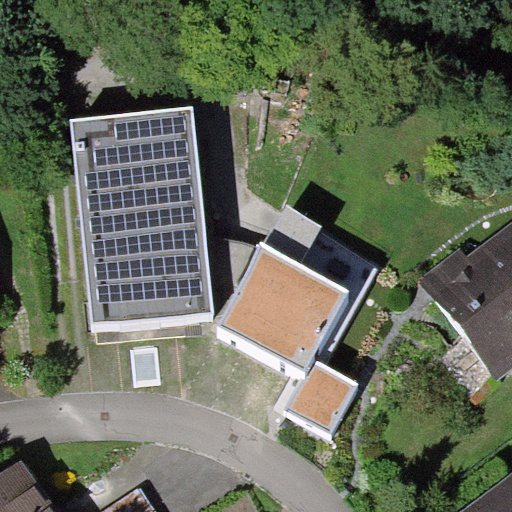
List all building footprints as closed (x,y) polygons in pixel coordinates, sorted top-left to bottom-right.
[(194,117),(72,129),(91,330),(214,319),(212,293),(194,117)] [(374,264),(289,218),(224,338),(302,380),(282,418),(333,445),(361,392),(318,368),(374,264)] [(460,257),(423,284),(495,382),(511,370),(511,232),(467,266),(460,257)] [(49,511),(19,468),(0,481),(0,511),(49,511)] [(511,511),(511,480),(469,511),(511,511)] [(153,511),(142,492),(108,511),(153,511)]
